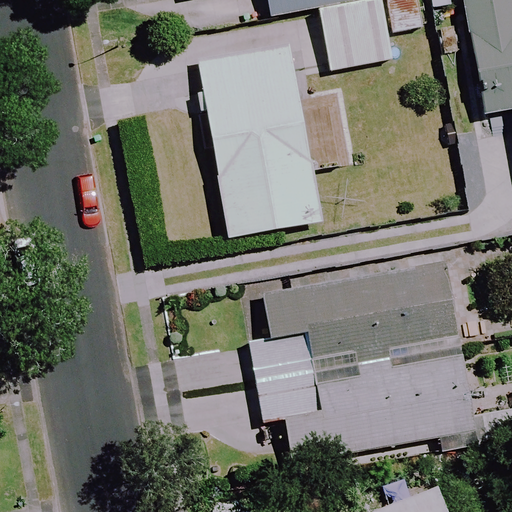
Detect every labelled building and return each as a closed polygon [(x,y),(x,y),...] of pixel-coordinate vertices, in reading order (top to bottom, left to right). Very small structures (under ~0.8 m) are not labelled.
[(266,0),(270,19),(316,11),(327,75),(397,63),(393,40),(424,35),(418,0),(266,0)] [(511,0),(458,0),(481,120),(511,115),(511,118),(511,0)] [(294,103),(285,49),(194,65),(225,243),(319,226),(310,174),(352,167),(340,95),(294,103)] [(256,389),(463,354),(448,267),(263,298),(270,337),(248,341),(256,389)] [(463,354),(256,389),(262,425),(281,422),(288,466),(476,435),(463,354)] [(511,441),(511,413),(479,421),(485,447),(511,441)] [(443,511),(435,491),(380,511),(443,511)]
